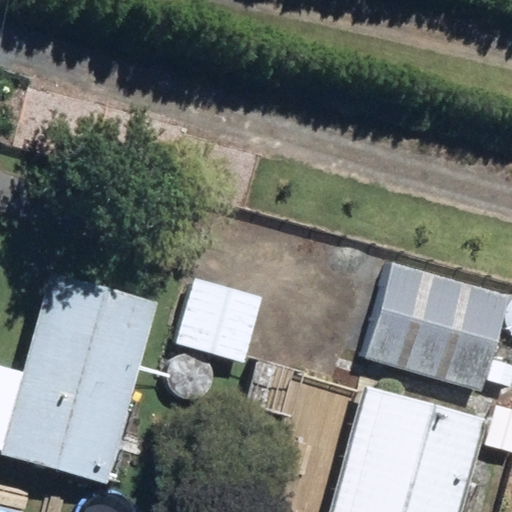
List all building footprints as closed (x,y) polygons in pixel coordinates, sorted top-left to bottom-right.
[(388,262),(361,357),(475,389),(503,294),(388,262)] [(0,365),(0,453),(101,481),(149,300),(43,271),(17,370),(0,365)] [(188,277),(170,343),(238,362),(256,296),(188,277)] [(489,361),(485,379),(507,385),(511,366),(489,361)] [(358,386),(322,511),(472,511),(496,425),(358,386)]
